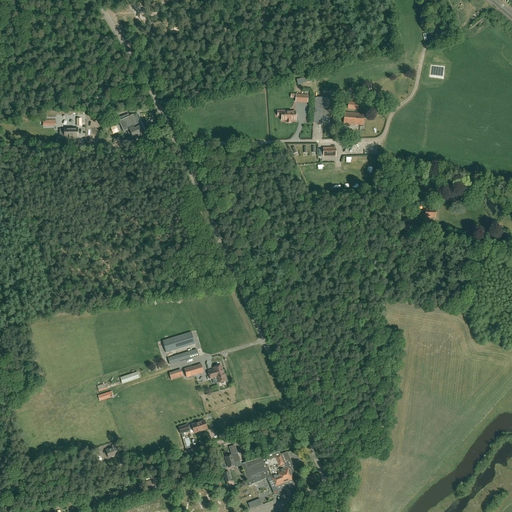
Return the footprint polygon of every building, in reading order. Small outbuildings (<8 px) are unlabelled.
[(377,68),(375,64),(365,71),(364,71),(366,76),(373,75),(378,72),(379,74),(374,77),(398,71),(401,70),(411,67),(413,66),(418,65),(416,54),(405,56),(403,58),(392,60),(383,65),(379,68),(379,66),(377,66),(377,68)] [(333,81),(317,82),(317,92),(333,92),(333,81)] [(333,98),(322,97),(315,97),(313,122),(331,123),(333,98)] [(285,110),(281,111),(281,116),(282,116),(282,121),(287,121),(287,122),(290,122),(290,121),(295,120),(295,111),(285,111),(285,110)] [(363,114),(345,112),(344,123),(362,125),(363,114)] [(144,134),(145,133),(146,131),(143,125),(144,125),(143,123),(142,123),(138,114),(134,114),(133,115),(132,114),(131,115),(132,115),(129,116),(128,114),(118,117),(124,131),(127,130),(131,139),(144,134)] [(69,137),(77,137),(77,128),(64,128),(64,137),(69,136),(69,137)] [(413,233),(414,224),(406,224),(406,232),(413,233)] [(194,342),(191,332),(163,341),(166,351),(194,342)] [(170,365),(199,356),(197,349),(168,358),(170,365)] [(187,377),(202,373),(204,372),(201,364),(184,369),(187,377)] [(223,383),(224,382),(223,381),(226,381),(224,374),(221,365),(213,368),(214,370),(208,371),(210,379),(216,377),(218,383),(221,382),(221,383),(222,383),(223,383)] [(183,370),(171,373),(172,380),(184,377),(183,370)] [(122,384),(140,379),(137,372),(120,378),(122,384)] [(99,392),(109,389),(107,384),(97,387),(99,392)] [(100,401),(113,397),(112,391),(98,396),(100,401)] [(194,433),(207,429),(205,421),(192,425),(194,433)] [(181,434),(189,431),(188,425),(179,428),(181,434)] [(106,451),(109,458),(119,454),(116,444),(112,446),(113,448),(106,451)] [(229,447),(232,455),(238,453),(235,445),(229,447)] [(271,476),(276,488),(293,481),(294,480),(295,479),(295,477),(291,468),(293,467),(287,452),(281,455),(281,454),(280,454),(279,452),(241,464),(241,465),(249,486),(267,478),(271,476)] [(229,468),(235,466),(234,463),(240,461),(238,453),(232,455),(225,457),(229,468)] [(197,473),(185,477),(183,471),(176,473),(177,477),(181,476),(182,480),(188,479),(188,481),(192,480),(191,478),(197,476),(197,473)] [(271,476),(267,478),(274,495),(278,493),(276,488),(271,476)] [(276,488),(278,493),(285,490),(286,493),(290,491),(289,489),(295,486),(293,481),(276,488)] [(250,509),(262,504),(260,500),(248,504),(250,509)]
